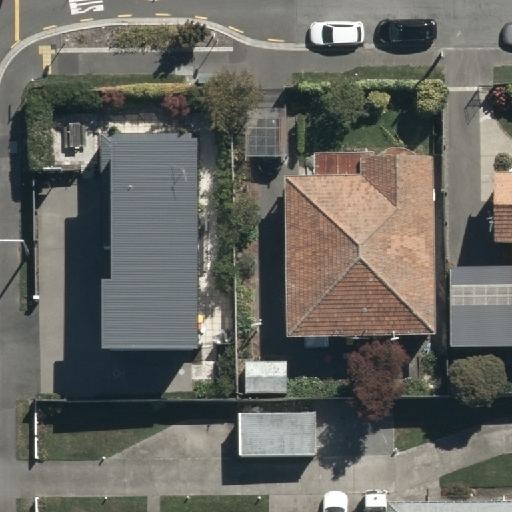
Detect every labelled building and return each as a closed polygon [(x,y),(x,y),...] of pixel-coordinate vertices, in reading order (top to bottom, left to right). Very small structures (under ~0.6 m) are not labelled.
[(281,105),(228,106),(229,158),(281,157),(281,105)] [(196,132),(98,133),(98,169),(110,169),(111,278),(101,278),(101,351),(198,350),(196,132)] [(314,175),(280,175),(281,335),(434,333),(432,155),(368,156),(368,148),(343,148),(343,155),(313,156),(314,175)] [(493,243),(511,244),(511,330),(511,329),(511,173),(493,173),(493,243)] [(317,408),(235,407),(235,459),(316,460),(317,408)]
